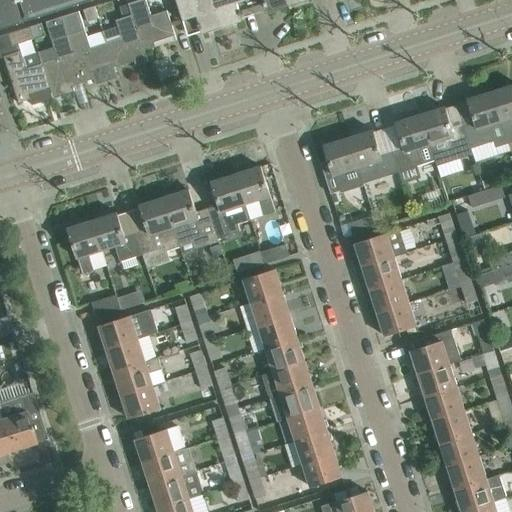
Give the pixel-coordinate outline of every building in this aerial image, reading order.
[(0,0),(0,30),(41,17),(94,0),(0,0)] [(131,15),(132,14),(144,49),(144,51),(145,51),(156,47),(154,42),(175,36),(172,28),(169,17),(167,11),(151,16),(145,0),(137,0),(127,4),(131,15)] [(198,24),(199,28),(201,28),(202,32),(222,25),(213,0),(176,0),(177,2),(183,21),(197,17),(199,24),(198,24)] [(213,0),(222,25),(242,19),(241,15),(242,14),(241,10),(239,11),(237,4),(248,0),(213,0)] [(286,0),(264,0),(266,2),(264,3),(265,7),(267,7),(268,10),(287,4),(286,0)] [(112,60),(115,67),(134,61),(136,66),(148,62),(145,51),(144,51),(144,49),(132,14),(131,15),(127,4),(120,5),(124,17),(115,20),(117,26),(103,30),(107,42),(112,60)] [(100,20),(95,6),(84,10),(88,23),(100,20)] [(117,72),(115,67),(112,60),(107,42),(90,47),(85,30),(79,11),(62,16),(65,26),(80,70),(84,82),(94,79),(96,85),(111,80),(109,74),(117,72)] [(62,16),(45,22),(51,41),(57,58),(42,63),(52,93),(58,91),(60,97),(75,92),(73,86),(84,82),(80,70),(65,26),(62,16)] [(31,27),(35,39),(45,36),(41,23),(31,27)] [(0,58),(4,57),(4,56),(15,52),(13,46),(19,44),(33,40),(35,39),(31,27),(28,27),(9,34),(0,36),(0,58)] [(4,56),(4,57),(19,103),(30,100),(32,105),(47,100),(45,95),(52,93),(42,63),(38,52),(23,57),(21,51),(15,52),(4,56)] [(511,85),(492,91),(506,137),(511,135),(511,85)] [(509,143),(506,137),(492,91),(468,100),(470,106),(475,122),(464,126),(473,155),(475,162),(498,155),(496,147),(509,143)] [(430,145),(435,160),(437,166),(473,155),(464,126),(452,130),(445,107),(420,115),(430,145)] [(420,115),(396,122),(398,129),(403,146),(392,149),(399,172),(422,165),(417,149),(430,145),(420,115)] [(363,184),(377,179),(399,172),(392,149),(380,153),(374,132),(373,130),(349,138),(351,144),(358,168),(363,184)] [(358,168),(349,138),(324,146),(326,152),(329,161),(321,164),(331,194),(351,188),(346,172),(358,168)] [(275,212),(261,166),(236,174),(246,204),(259,200),(264,216),(275,212)] [(236,174),(212,182),(219,205),(208,208),(218,239),(229,235),(227,227),(238,224),(233,208),(246,204),(236,174)] [(482,181),(485,190),(498,186),(495,176),(482,181)] [(471,206),(504,197),(501,185),(498,186),(485,190),(468,195),(471,206)] [(196,212),(189,189),(165,197),(180,246),(193,242),(196,249),(218,242),(218,239),(208,208),(196,212)] [(140,205),(143,215),(147,228),(136,232),(147,267),(169,261),(166,250),(180,246),(165,197),(140,205)] [(124,235),(117,213),(93,221),(102,250),(115,246),(120,262),(142,255),(146,267),(147,267),(136,232),(124,235)] [(353,235),(376,228),(372,216),(349,223),(353,235)] [(446,240),(457,236),(452,219),(440,222),(446,240)] [(93,221),(68,228),(83,274),(94,270),(89,255),(102,250),(93,221)] [(399,229),(387,233),(355,243),(363,267),(394,257),(407,253),(399,229)] [(453,263),(465,260),(457,236),(446,240),(453,263)] [(286,244),(267,250),(262,252),(265,264),(290,256),(286,244)] [(220,245),(211,248),(214,257),(223,254),(220,245)] [(492,271),(511,264),(511,250),(488,258),(492,271)] [(250,255),(254,267),(265,264),(261,251),(250,255)] [(402,280),(394,257),(363,267),(370,290),(402,280)] [(457,274),(448,277),(451,286),(459,284),(460,287),(473,283),(465,260),(453,263),(457,274)] [(492,271),(478,275),(481,288),(511,277),(511,264),(492,271)] [(275,269),(267,272),(244,279),(252,303),(283,293),(275,269)] [(409,303),(402,280),(370,290),(378,313),(409,303)] [(473,283),(460,287),(466,304),(478,300),(473,283)] [(198,320),(209,317),(201,293),(190,296),(198,320)] [(290,316),(283,293),(252,303),(259,326),(290,316)] [(121,310),(118,299),(116,295),(92,303),(97,318),(121,310)] [(127,296),(118,299),(121,310),(131,307),(127,296)] [(409,303),(378,313),(385,336),(417,326),(409,303)] [(180,325),(192,322),(186,304),(174,307),(180,325)] [(151,309),(131,315),(99,326),(107,349),(138,338),(158,332),(151,309)] [(298,339),(290,316),(259,326),(266,349),(298,339)] [(205,343),(216,340),(209,317),(198,320),(205,343)] [(192,322),(180,325),(186,343),(197,339),(192,322)] [(483,354),(495,350),(489,331),(477,335),(483,354)] [(146,362),(138,338),(107,349),(114,372),(146,362)] [(305,362),(298,339),(266,349),(274,372),(305,362)] [(216,340),(205,343),(211,360),(221,356),(216,340)] [(15,341),(4,345),(0,345),(0,370),(0,369),(0,359),(8,357),(19,354),(15,341)] [(450,364),(442,341),(411,351),(418,374),(450,364)] [(504,364),(511,361),(511,348),(501,352),(504,364)] [(207,368),(201,350),(190,353),(196,372),(207,368)] [(495,350),(483,354),(488,370),(500,366),(495,350)] [(157,358),(146,362),(114,372),(122,395),(153,385),(149,373),(161,369),(157,358)] [(305,362),(274,372),(263,375),(270,398),(281,395),(313,385),(305,362)] [(457,387),(450,364),(418,374),(426,397),(457,387)] [(220,389),(231,386),(225,367),(214,371),(220,389)] [(207,368),(196,372),(201,389),(212,385),(207,368)] [(497,400),(510,396),(504,378),(491,381),(497,400)] [(153,385),(122,395),(129,419),(161,409),(153,385)] [(320,407),(313,385),(281,395),(289,418),(320,407)] [(231,386),(220,389),(225,407),(236,403),(231,386)] [(465,410),(457,387),(426,397),(433,420),(465,410)] [(47,439),(32,393),(0,402),(0,413),(2,419),(12,450),(47,439)] [(504,423),(511,420),(511,403),(510,396),(497,400),(504,423)] [(327,430),(320,407),(289,418),(296,441),(327,430)] [(472,433),(465,410),(433,420),(441,443),(472,433)] [(0,453),(12,450),(2,419),(0,413),(0,453)] [(235,435),(246,432),(240,413),(229,417),(235,435)] [(217,439),(228,436),(222,417),(211,421),(217,439)] [(175,452),(167,429),(136,439),(143,463),(175,452)] [(335,453),(327,430),(296,441),(303,464),(326,456),(335,453)] [(246,432),(235,435),(240,452),(251,449),(246,432)] [(479,456),(472,433),(441,443),(448,466),(479,456)] [(228,436),(217,439),(223,456),(234,453),(228,436)] [(189,447),(175,452),(143,463),(151,486),(196,471),(189,447)] [(335,453),(326,456),(303,464),(311,487),(342,477),(335,453)] [(487,479),(479,456),(448,466),(455,489),(487,479)] [(260,478),(267,476),(261,457),(243,462),(250,482),(260,479),(260,478)] [(233,485),(243,481),(237,463),(227,466),(233,485)] [(203,494),(196,471),(151,486),(158,509),(190,499),(203,494)] [(259,510),(266,508),(262,496),(266,495),(260,479),(250,482),(259,510)] [(464,511),(494,502),(487,479),(455,489),(462,511),(464,511)] [(243,481),(233,485),(238,502),(249,498),(243,481)] [(374,511),(368,491),(349,497),(322,506),(323,511),(374,511)] [(193,511),(190,499),(158,509),(159,511),(193,511)] [(497,511),(494,502),(464,511),(497,511)]
